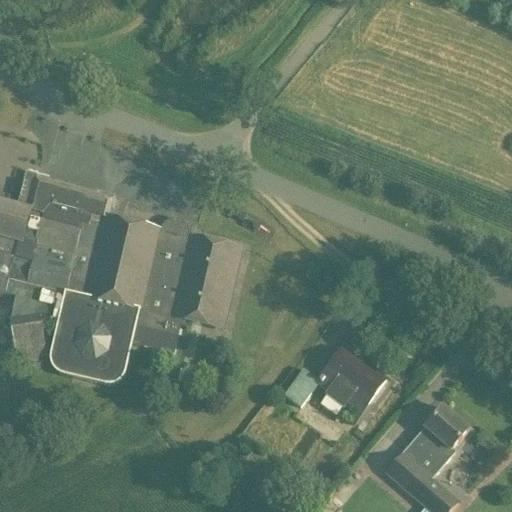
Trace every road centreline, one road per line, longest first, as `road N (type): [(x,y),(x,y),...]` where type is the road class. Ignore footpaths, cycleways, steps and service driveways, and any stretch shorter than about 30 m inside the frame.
road 1 (unclassified): [(511,286),(217,161)]
road 2 (unclassified): [(217,161),(0,74)]
road 3 (unclassified): [(217,161),(350,0)]
road 4 (track): [(257,178),(313,239),(372,284)]
